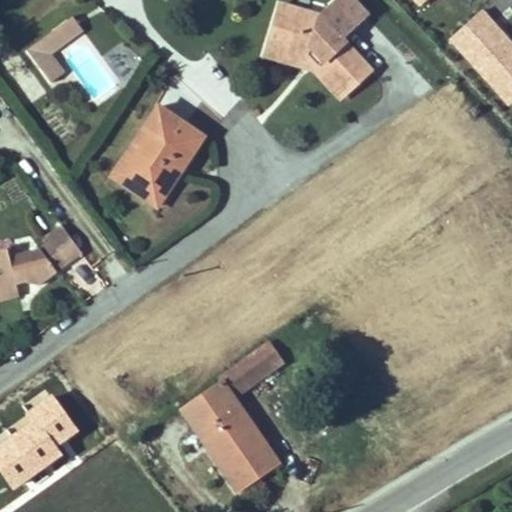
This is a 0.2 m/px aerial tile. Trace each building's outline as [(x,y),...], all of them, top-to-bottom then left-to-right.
[(339,39),(365,15),(350,0),(337,0),(319,17),(280,5),(268,43),(307,55),(318,66),(314,69),(340,98),(369,71),(339,39)] [(408,0),(416,8),(424,0),(408,0)] [(511,41),(480,7),(445,39),(508,106),(511,102),(511,41)] [(47,53),(81,29),(72,17),(38,41),(47,53)] [(50,83),(62,74),(47,53),(38,41),(26,50),(50,83)] [(318,66),(307,55),(268,43),(265,54),(314,69),(318,66)] [(182,167),(202,137),(158,106),(112,176),(146,199),(168,166),(165,164),(169,158),(182,167)] [(156,206),(182,167),(169,158),(165,164),(168,166),(146,199),(156,206)] [(82,253),(61,225),(46,236),(50,242),(67,265),(82,253)] [(67,265),(50,242),(40,249),(57,272),(67,265)] [(57,272),(40,249),(15,255),(12,245),(0,248),(0,289),(16,285),(15,280),(24,278),(26,282),(39,285),(57,272)] [(0,300),(18,295),(16,285),(0,289),(0,300)] [(278,463),(233,398),(282,363),(267,343),(219,378),(221,382),(182,409),(238,490),(278,463)]
